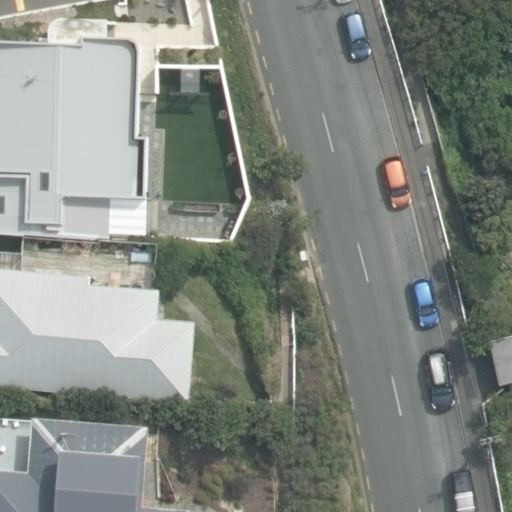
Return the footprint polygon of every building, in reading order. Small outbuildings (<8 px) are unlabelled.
[(0,233),(102,243),(106,199),(149,199),(150,138),(141,138),(144,54),(140,42),(131,39),(109,38),(109,23),(66,22),(62,23),(56,28),(54,35),(54,43),(0,42),(0,233)] [(212,241),(237,242),(238,225),(213,224),(212,241)] [(0,385),(191,401),(197,325),(160,322),(162,292),(92,286),(93,279),(0,272),(0,385)] [(511,338),(493,342),(503,385),(511,382),(511,338)] [(150,427),(0,414),(0,511),(197,511),(143,507),(150,427)]
